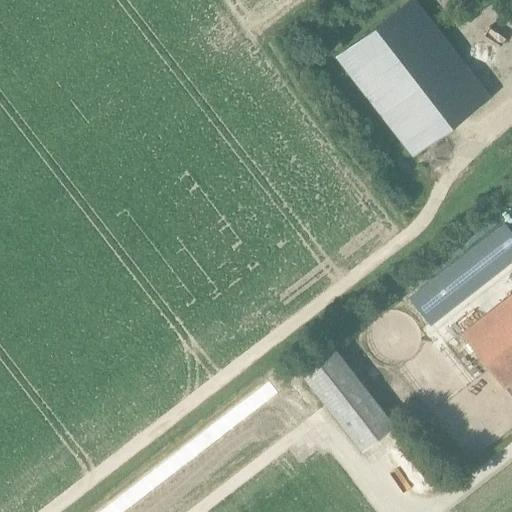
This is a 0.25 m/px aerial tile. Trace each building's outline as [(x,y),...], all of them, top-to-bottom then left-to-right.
[(488,97),(413,0),(409,0),(336,57),(412,156),(488,97)] [(426,326),(511,259),(511,234),(504,224),(406,300),(426,326)] [(440,337),(511,281),(511,263),(431,326),(440,337)] [(511,294),(462,334),(504,388),(511,381),(511,294)] [(332,347),(299,372),(361,452),(394,427),(332,347)]
